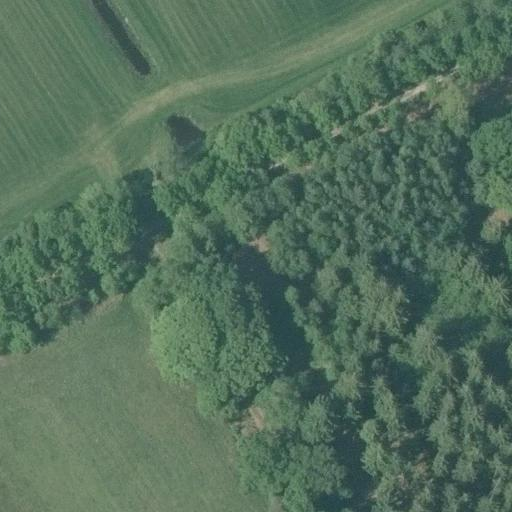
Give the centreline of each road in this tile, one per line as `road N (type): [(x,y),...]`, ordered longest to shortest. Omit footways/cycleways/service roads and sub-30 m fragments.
road 1 (track): [(0,305),(511,45)]
road 2 (track): [(113,179),(319,511)]
road 3 (track): [(423,0),(245,92),(184,90),(140,114)]
